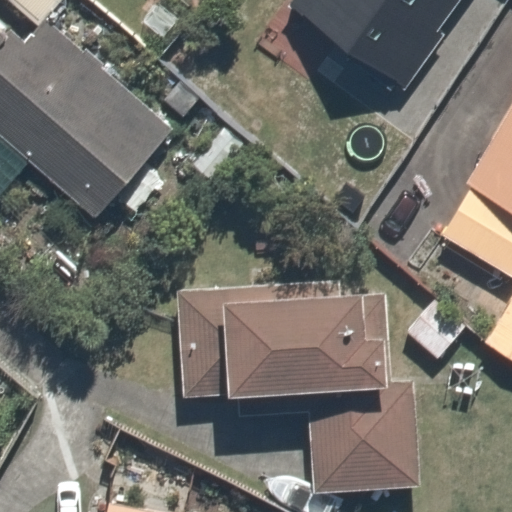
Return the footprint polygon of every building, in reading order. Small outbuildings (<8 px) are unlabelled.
[(0,0),(0,177),(18,155),(104,224),(187,119),(54,13),(64,0),(0,0)] [(496,0),(286,0),(282,5),(394,84),(452,0),(482,0),(492,7),(496,0)] [(511,111),(436,239),(508,282),(472,341),(511,364),(511,111)] [(421,371),(358,377),(349,271),(174,286),(186,422),(297,412),(304,488),(430,476),(421,371)] [(99,511),(160,511),(102,500),(99,511)]
